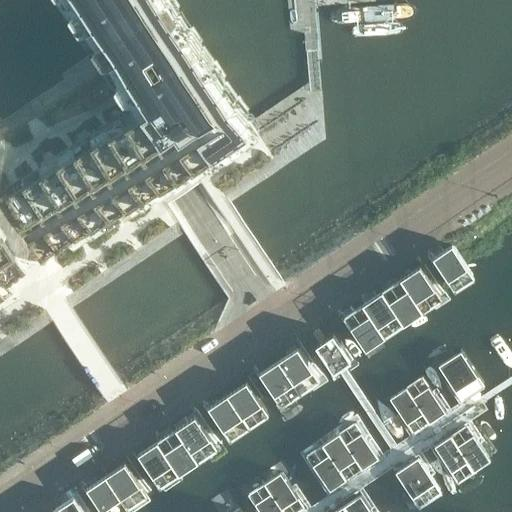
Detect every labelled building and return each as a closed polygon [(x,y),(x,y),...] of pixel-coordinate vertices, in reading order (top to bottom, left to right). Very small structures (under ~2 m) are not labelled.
[(0,0),(75,0),(109,49),(115,57),(124,71),(131,82),(134,86),(146,103),(136,109),(133,111),(122,118),(116,122),(111,125),(95,136),(81,145),(76,148),(72,151),(59,159),(45,168),(40,172),(36,175),(23,183),(13,190),(3,197),(12,212),(22,227),(41,256),(56,247),(77,234),(81,231),(113,211),(117,209),(147,190),(152,187),(159,182),(173,173),(177,171),(227,139),(247,127),(251,124),(166,0),(0,0),(0,297),(9,293),(12,291),(6,282),(24,269),(0,233),(0,0)] [(444,0),(356,0),(317,3),(318,14),(319,31),(446,21),(444,0)] [(474,276),(454,246),(452,243),(433,256),(455,289),(474,276)] [(442,297),(433,283),(422,267),(420,265),(401,277),(402,280),(423,310),(442,297)] [(423,310),(402,280),(401,277),(382,290),(384,292),(404,323),(423,310)] [(404,323),(384,292),(382,290),(363,303),(364,305),(385,336),(404,323)] [(385,336),(364,305),(363,303),(344,315),(345,318),(366,348),(385,336)] [(351,358),(334,331),(316,342),(334,369),(351,358)] [(320,379),(310,365),(298,346),(279,359),(280,361),(301,392),(320,379)] [(463,352),(441,367),(461,397),(483,383),(463,352)] [(301,392),(280,361),(279,359),(259,372),(282,405),(301,392)] [(423,378),(407,389),(427,419),(444,409),(423,378)] [(269,413),(259,399),(248,383),(247,380),(227,393),(229,396),(250,426),(269,413)] [(427,419),(407,389),(391,399),(411,430),(427,419)] [(250,426),(229,396),(227,393),(208,406),(230,439),(250,426)] [(218,448),(208,433),(195,414),(176,427),(178,430),(198,460),(218,448)] [(356,424),(340,435),(361,466),(377,455),(356,424)] [(469,426),(452,437),(472,467),(489,457),(469,426)] [(198,460),(178,430),(176,427),(157,440),(159,442),(179,473),(198,460)] [(361,466),(340,435),(324,446),(344,476),(361,466)] [(472,467),(452,437),(436,447),(456,478),(472,467)] [(179,473),(159,442),(157,440),(138,453),(160,486),(179,473)] [(344,476),(324,446),(308,457),(328,487),(344,476)] [(147,494),(138,480),(125,461),(106,474),(108,477),(128,507),(147,494)] [(389,480),(406,506),(407,507),(408,507),(409,507),(432,492),(432,491),(432,490),(432,489),(415,463),(414,463),(414,462),(413,462),(412,463),(390,478),(389,478),(389,479),(389,480)] [(283,473),(267,484),(285,511),(291,511),(303,504),(283,473)] [(121,511),(128,507),(108,477),(106,474),(87,487),(103,511),(121,511)] [(285,511),(267,484),(251,495),(262,511),(285,511)] [(349,507),(349,508),(351,511),(379,511),(369,495),(368,495),(367,494),(366,495),(350,505),(349,506),(349,507)] [(85,511),(74,495),(55,508),(56,511),(57,511),(85,511)]
